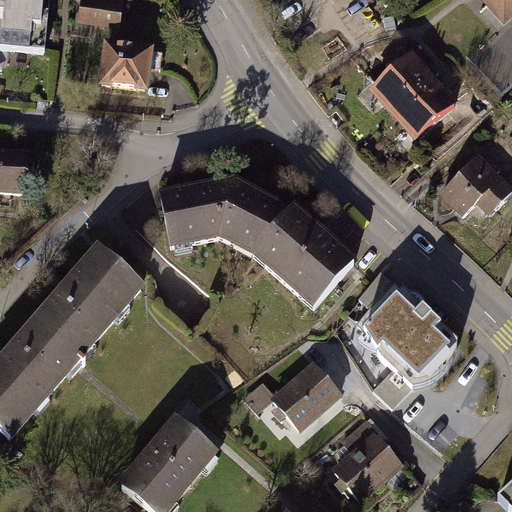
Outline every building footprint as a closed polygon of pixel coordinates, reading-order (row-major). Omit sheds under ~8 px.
[(50,0),(0,0),(0,18),(4,19),(0,51),(45,56),(50,0)] [(511,0),(488,0),(479,9),(504,33),(511,25),(511,0)] [(126,4),(84,2),(83,28),(125,30),(126,4)] [(151,54),(107,48),(102,87),(146,93),(151,54)] [(373,98),(396,123),(438,86),(415,61),(373,98)] [(396,123),(418,148),(460,111),(438,86),(396,123)] [(30,158),(0,155),(0,194),(26,197),(30,158)] [(511,191),(480,162),(445,200),(487,238),(511,210),(511,191)] [(249,188),(173,203),(183,258),(236,250),(279,269),(331,319),(376,272),(347,246),(315,217),(282,203),(249,188)] [(100,255),(37,326),(79,363),(142,291),(100,255)] [(403,293),(365,334),(381,360),(413,389),(428,386),(444,377),(454,362),(457,345),(403,293)] [(0,432),(10,441),(79,363),(37,326),(0,368),(0,432)] [(331,365),(294,400),(328,436),(365,401),(331,365)] [(177,422),(122,491),(147,511),(169,511),(216,454),(177,422)] [(386,440),(348,475),(382,511),(420,476),(386,440)]
